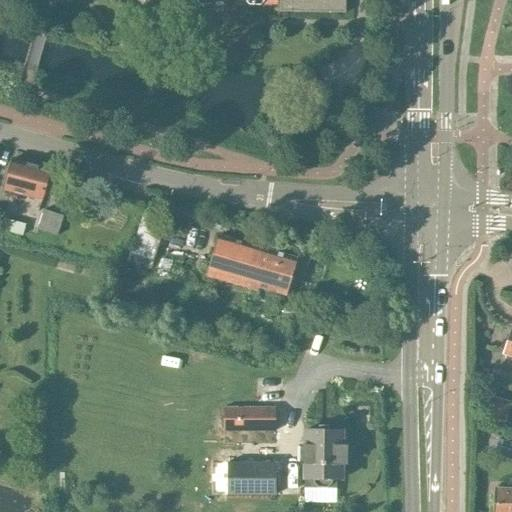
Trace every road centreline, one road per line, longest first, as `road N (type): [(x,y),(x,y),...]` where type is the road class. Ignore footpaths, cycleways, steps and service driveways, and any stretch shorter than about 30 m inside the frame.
road 1 (unclassified): [(271,204),(0,136)]
road 2 (secondary): [(415,0),(410,194)]
road 3 (secondary): [(443,194),(445,0)]
road 4 (secondary): [(410,222),(409,381)]
road 5 (secondary): [(440,379),(441,222)]
road 6 (unclassified): [(410,194),(320,193),(271,204)]
road 7 (unclassified): [(271,204),(410,222)]
road 8 (secondary): [(433,511),(440,379)]
road 9 (secondary): [(409,381),(410,511)]
